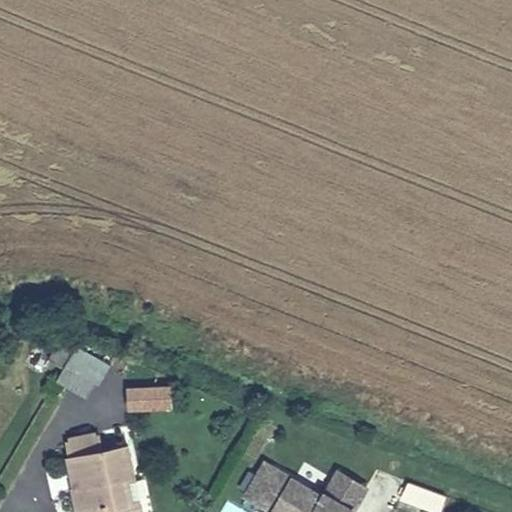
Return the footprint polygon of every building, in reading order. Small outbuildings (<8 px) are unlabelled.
[(63,337),(49,360),(62,368),(55,380),(89,400),(109,364),(63,337)] [(36,361),(24,381),(38,390),(51,370),(36,361)] [(173,410),(173,385),(127,385),(127,411),(173,410)] [(44,390),(35,406),(64,422),(73,406),(44,390)] [(323,485),(261,448),(242,487),(277,506),(274,511),(351,511),(373,479),(340,466),(323,485)] [(103,511),(101,501),(110,500),(104,471),(75,476),(72,460),(44,466),(48,488),(57,486),(62,508),(53,510),(47,511),(46,511),(103,511)] [(57,486),(48,488),(53,510),(62,508),(57,486)] [(399,491),(386,511),(434,511),(437,506),(399,491)] [(103,511),(112,511),(110,500),(101,501),(103,511)]
